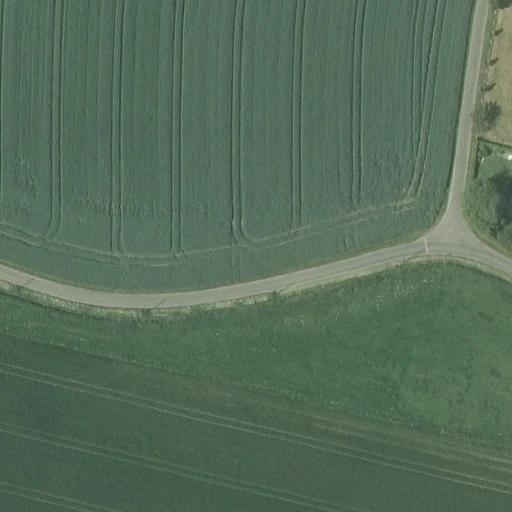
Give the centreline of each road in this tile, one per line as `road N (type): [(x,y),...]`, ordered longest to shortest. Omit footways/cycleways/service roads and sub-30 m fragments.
road 1 (unclassified): [(0,278),(128,307),(451,251)]
road 2 (unclassified): [(451,251),(483,0)]
